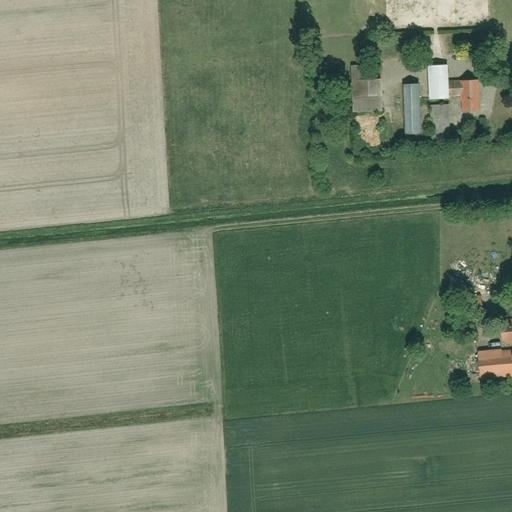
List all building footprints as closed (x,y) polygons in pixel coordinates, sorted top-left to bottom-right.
[(348,68),(348,114),(377,114),(377,67),(348,68)] [(478,112),(477,81),(446,82),(445,67),(427,67),(428,98),(459,97),(459,112),(478,112)] [(401,86),(404,136),(418,136),(415,85),(401,86)] [(429,106),(430,138),(448,138),(447,106),(429,106)] [(511,320),(501,321),(501,345),(511,344),(511,320)] [(511,350),(476,352),(477,378),(511,376),(511,350)]
